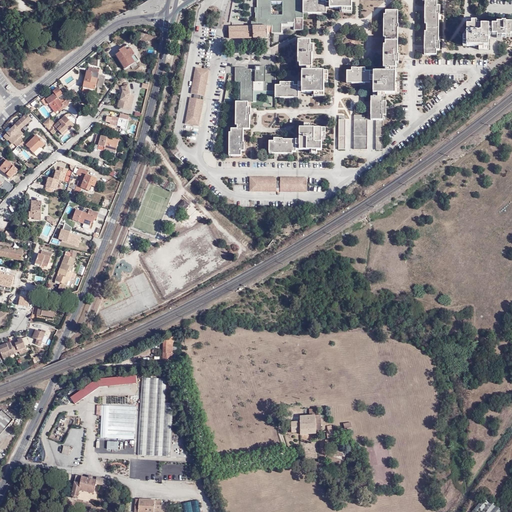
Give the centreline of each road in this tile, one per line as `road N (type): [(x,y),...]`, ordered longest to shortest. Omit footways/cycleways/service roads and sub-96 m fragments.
road 1 (tertiary): [(164,44),(132,171),(0,494)]
road 2 (unclassified): [(166,17),(115,24),(12,107)]
road 3 (residential): [(0,214),(92,123)]
road 4 (unknown): [(90,411),(98,394),(139,396),(136,456)]
